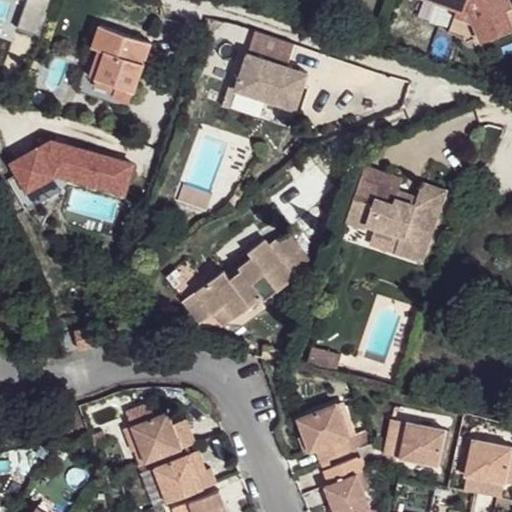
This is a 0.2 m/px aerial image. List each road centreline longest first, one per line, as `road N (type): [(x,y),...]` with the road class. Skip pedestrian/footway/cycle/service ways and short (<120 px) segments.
road 1 (residential): [(0,370),(82,378),(177,363),(223,375),(246,408),(284,511)]
road 2 (unknown): [(189,0),(154,113),(132,127),(96,129),(12,109)]
